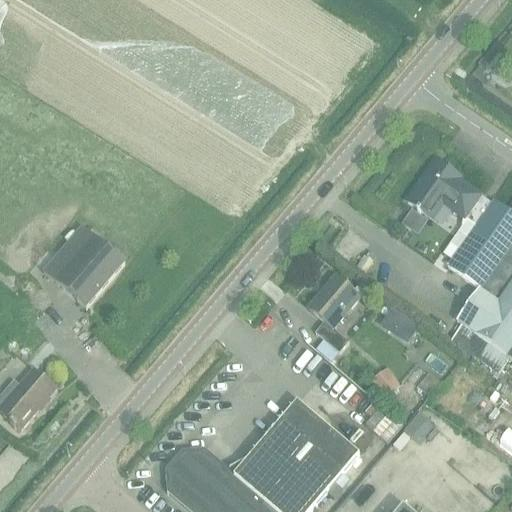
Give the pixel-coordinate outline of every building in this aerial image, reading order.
[(422,184),(408,205),(418,212),(417,214),(419,215),(421,214),(432,222),(432,221),(430,219),(440,204),(443,206),(464,221),(462,231),(443,257),(444,258),(444,257),(452,263),(492,206),(482,199),(480,198),(459,183),(460,181),(438,165),(424,185),(421,182),(420,183),(422,184)] [(452,263),(448,270),(480,292),(472,303),(470,301),(467,302),(462,309),(462,312),(465,314),(457,325),(462,328),(451,344),(473,360),(491,371),(498,376),(509,361),(511,363),(511,216),(502,210),(494,204),(492,206),(452,263)] [(61,255),(43,275),(86,312),(91,306),(125,266),(94,240),(73,265),(61,255)] [(308,313),(323,325),(314,336),(338,357),(348,345),(333,332),(359,302),(335,281),(308,313)] [(413,337),(425,320),(401,303),(389,320),(413,337)] [(387,370),(371,381),(383,398),(399,388),(387,370)] [(21,433),(56,392),(33,373),(19,389),(14,385),(0,401),(0,415),(12,425),(10,427),(14,431),(16,429),(21,433)] [(418,420),(459,446),(471,427),(430,400),(418,420)] [(312,511),(359,457),(297,405),(235,478),(205,452),(182,454),(165,473),(167,496),(186,511),(312,511)]
